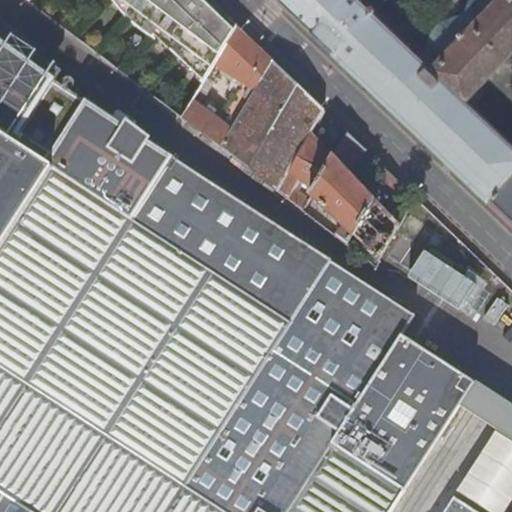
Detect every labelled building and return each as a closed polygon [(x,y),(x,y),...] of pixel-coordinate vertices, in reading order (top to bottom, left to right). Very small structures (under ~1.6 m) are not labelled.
[(182,58),(207,82),(239,28),(209,0),(119,0),(125,6),(132,5),(146,19),(146,26),(181,60),(182,58)] [(281,0),(285,3),(388,102),(511,220),(511,144),(466,100),(511,51),(511,0),(494,0),(431,67),(361,0),(281,0)] [(222,69),(256,89),(273,61),(239,28),(207,82),(200,92),(204,94),(206,91),(208,91),(222,69)] [(474,385),(403,339),(416,320),(0,44),(0,511),(393,511),(460,408),(474,385)] [(288,172),(311,133),(325,110),(273,61),(256,89),(249,102),(238,119),(232,130),(221,147),(278,191),(285,178),(288,172)] [(229,113),(238,119),(249,102),(239,96),(229,113)] [(232,130),(193,103),(183,119),(221,147),(232,130)] [(333,156),(311,133),(288,172),(308,184),(304,190),(309,194),(333,156)] [(354,170),(367,151),(348,133),(334,157),(333,156),(309,194),(326,210),(323,214),(328,219),(329,218),(328,217),(330,214),(343,226),(335,235),(348,245),(352,236),(373,199),(342,166),(346,162),(354,170)] [(370,187),(377,192),(377,191),(388,171),(374,157),(363,174),(373,183),(370,187)] [(389,202),(404,186),(388,171),(377,191),(389,202)] [(300,190),(285,178),(278,191),(296,205),(299,199),(295,195),(300,190)] [(404,199),(411,204),(416,197),(409,190),(404,199)] [(352,236),(378,262),(399,226),(373,199),(352,236)] [(309,205),(304,202),(300,209),(305,213),(309,205)] [(511,406),(476,383),(474,385),(460,408),(511,441),(511,406)] [(475,511),(455,499),(446,511),(475,511)]
